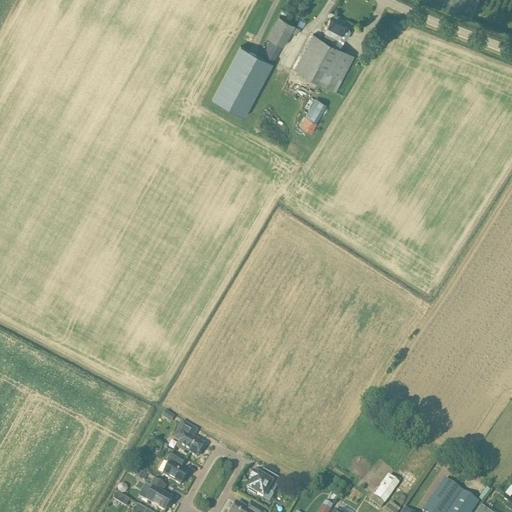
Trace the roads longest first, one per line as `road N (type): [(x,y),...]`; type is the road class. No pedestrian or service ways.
road 1 (residential): [(185,508),(217,450),(240,462),(214,511)]
road 2 (tertiary): [(511,51),(384,0)]
